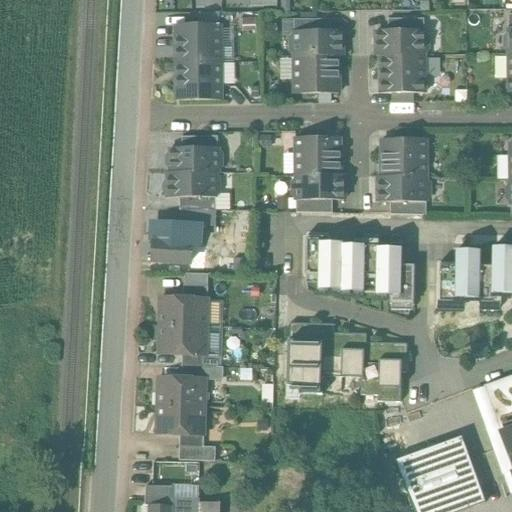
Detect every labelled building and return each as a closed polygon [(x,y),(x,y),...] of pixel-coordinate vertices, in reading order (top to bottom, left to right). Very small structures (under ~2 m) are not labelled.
[(424,20),(388,20),(388,32),(424,32),(424,20)] [(330,21),(294,21),(294,33),(330,33),(330,21)] [(220,26),(176,26),(176,64),(220,64),(220,26)] [(424,36),(424,32),(388,32),(376,33),(376,58),(380,58),(380,57),(424,57),(424,53),(428,49),(428,40),(424,36)] [(330,33),(294,33),(294,37),(290,41),(290,50),(294,54),(294,58),(338,57),(338,58),(342,58),(342,33),(330,33)] [(338,57),(294,58),(294,96),(339,95),(338,58),(338,57)] [(425,95),(424,57),(380,57),(380,58),(381,95),(425,95)] [(220,64),(176,64),(176,102),(220,102),(220,64)] [(218,150),(218,138),(182,138),(182,150),(218,150)] [(339,139),(295,140),(295,156),(285,156),(285,173),(295,174),(295,178),(339,177),(339,176),(339,139)] [(425,179),(425,141),(381,141),(381,179),(425,179)] [(218,153),(218,150),(182,150),(170,150),(170,174),(170,175),(213,174),(213,175),(218,175),(218,171),(222,167),(222,157),(218,153)] [(213,174),(170,175),(170,174),(167,174),(167,199),(179,199),(215,199),(214,195),(218,191),(218,181),(213,178),(213,175),(213,174)] [(339,176),(339,177),(295,178),(295,181),(291,185),(291,194),(296,199),(296,202),(332,202),(344,201),(343,176),(339,176)] [(425,179),(381,179),(377,179),(378,204),(390,204),(425,203),(425,200),(429,196),(429,186),(425,182),(425,179)] [(215,199),(179,199),(179,211),(215,212),(215,199)] [(332,215),(332,202),(296,202),(296,214),(332,215)] [(425,203),(390,204),(390,216),(425,217),(425,203)] [(200,226),(156,223),(155,243),(152,243),(151,262),(190,265),(191,247),(199,248),(200,226)] [(328,239),(305,238),(304,277),(318,278),(319,256),(328,256),(328,244),(328,239)] [(378,242),(355,241),(354,246),(354,259),(364,259),(363,280),(376,281),(377,280),(378,249),(378,242)] [(342,244),(328,244),(328,256),(319,256),(318,278),(318,291),(340,291),(340,293),(363,294),(363,280),(364,259),(354,259),(354,246),(342,246),(342,244)] [(401,249),(378,249),(377,280),(376,281),(376,296),(390,297),(400,297),(400,267),(401,249)] [(511,249),(493,249),(492,266),(491,295),(501,295),(511,295),(511,249)] [(479,252),(456,252),(456,265),(455,300),(465,300),(478,300),(479,266),(479,252)] [(456,265),(438,265),(437,305),(464,306),(465,300),(455,300),(456,265)] [(492,266),(479,266),(478,300),(478,306),(501,307),(501,295),(491,295),(492,266)] [(414,267),(400,267),(400,297),(390,297),(390,306),(413,306),(414,267)] [(207,300),(160,299),(159,327),(206,328),(207,300)] [(335,326),(291,326),(289,395),(323,396),(324,378),(363,379),(362,396),(378,396),(378,402),(401,403),(402,373),(407,373),(408,346),(364,345),(364,336),(335,335),(335,326)] [(206,328),(159,327),(158,355),(182,356),(206,357),(206,328)] [(16,336),(14,363),(0,362),(0,511),(3,511),(9,423),(48,426),(54,338),(16,336)] [(206,357),(182,356),(181,368),(205,368),(206,357)] [(205,368),(181,368),(181,380),(205,380),(205,368)] [(511,377),(484,388),(511,465),(511,377)] [(181,380),(158,379),(157,407),(204,408),(205,380),(181,380)] [(204,408),(157,407),(156,435),(179,436),(204,437),(204,408)] [(204,437),(179,436),(179,448),(203,448),(204,437)] [(462,437),(395,461),(413,511),(458,511),(485,503),(462,437)] [(203,448),(179,448),(179,462),(215,463),(215,448),(203,448)] [(171,511),(172,500),(149,499),(148,511),(171,511)] [(199,501),(172,500),(171,511),(199,511),(199,502),(199,501)] [(219,511),(220,503),(199,502),(199,511),(219,511)]
